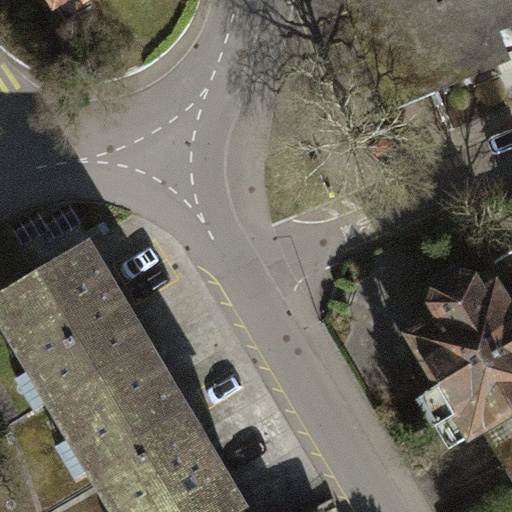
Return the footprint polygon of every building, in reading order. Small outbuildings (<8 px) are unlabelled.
[(50,0),(70,32),(103,12),(100,7),(112,0),(50,0)] [(511,0),(349,0),(394,108),(511,59),(511,0)] [(56,409),(155,352),(93,245),(0,298),(0,312),(35,372),(18,382),(39,418),(56,409)] [(492,441),(511,477),(511,276),(490,289),(485,279),(469,271),(434,290),(432,308),(438,318),(409,334),(438,386),(420,396),(456,461),(492,441)] [(247,511),(155,352),(56,409),(74,441),(60,450),(79,484),(94,475),(115,511),(247,511)]
